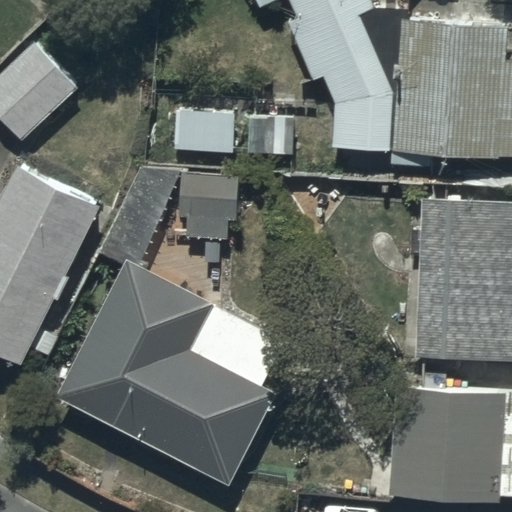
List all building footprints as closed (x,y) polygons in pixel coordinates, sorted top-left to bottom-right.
[(264,0),(267,5),(278,0),(296,0),(302,10),(295,25),(317,74),(327,70),(342,98),(339,144),(397,146),(397,158),(437,159),(437,151),(511,153),(511,55),(511,17),(409,14),(409,5),(380,4),(378,0),(264,0)] [(85,85),(41,39),(0,77),(0,109),(28,139),(85,85)] [(236,110),(181,107),(179,147),(234,150),(236,110)] [(105,198),(22,158),(0,203),(0,341),(31,356),(105,198)] [(245,172),(185,169),(183,210),(193,211),(192,235),(243,237),(245,172)] [(511,199),(425,199),(425,354),(511,354),(511,199)] [(295,333),(131,254),(61,398),(236,484),(284,386),(272,380),(295,333)] [(511,386),(400,383),(397,495),(506,498),(507,494),(511,494),(511,386)]
